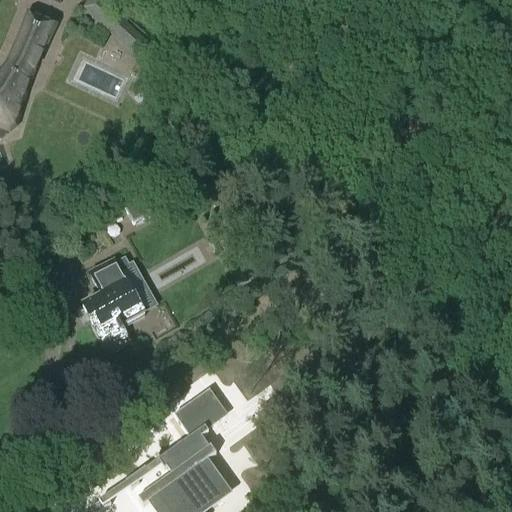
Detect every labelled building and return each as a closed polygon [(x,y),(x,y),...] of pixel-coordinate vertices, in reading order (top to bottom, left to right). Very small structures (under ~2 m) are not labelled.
[(125,48),(127,46),(135,36),(121,24),(95,1),(84,14),(111,36),(125,48)] [(0,131),(8,134),(14,129),(24,96),(30,80),(42,53),(54,29),(29,19),(17,47),(18,47),(9,69),(8,68),(0,78),(0,131)] [(200,177),(228,161),(218,143),(189,158),(200,177)] [(123,208),(134,228),(164,212),(153,192),(123,208)] [(102,299),(83,310),(110,358),(130,346),(119,328),(143,315),(114,264),(90,278),(102,299)] [(149,500),(157,511),(207,511),(231,495),(206,460),(215,453),(209,445),(208,447),(201,437),(208,432),(207,430),(214,425),(189,390),(168,405),(187,433),(188,433),(191,436),(159,458),(167,469),(169,468),(172,472),(138,496),(144,504),(149,500)]
